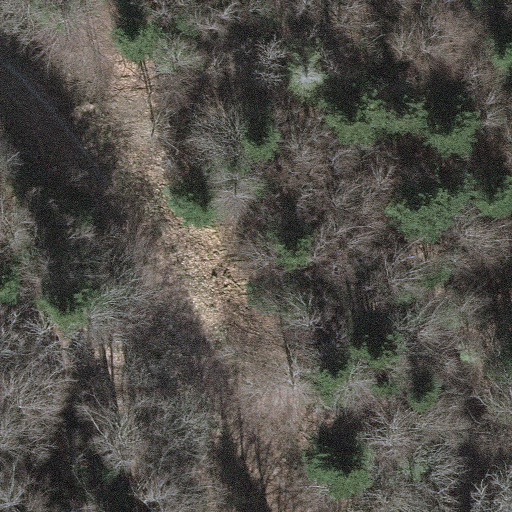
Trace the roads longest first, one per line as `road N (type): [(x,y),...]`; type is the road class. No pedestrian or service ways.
road 1 (track): [(297,511),(131,222),(32,91),(0,64)]
road 2 (track): [(255,440),(97,357),(0,346)]
